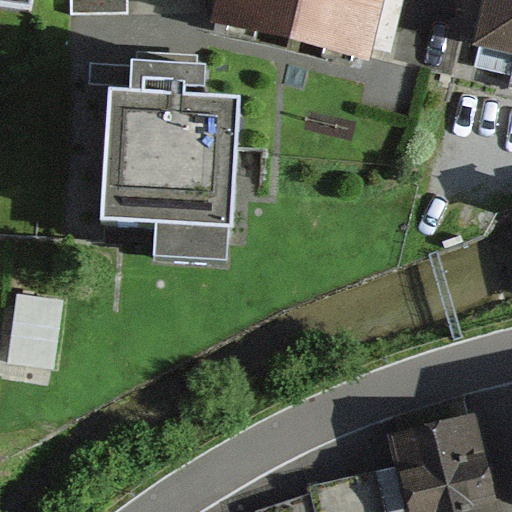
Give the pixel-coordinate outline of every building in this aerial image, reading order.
[(0,0),(0,7),(33,13),(35,0),(0,0)] [(128,0),(72,0),(72,17),(129,16),(128,0)] [(370,63),(385,0),(221,0),(216,25),(370,63)] [(511,0),(478,0),(461,69),(511,81),(511,0)] [(131,90),(109,89),(102,219),(155,222),(154,256),(225,260),(227,223),(231,223),(237,97),(205,96),(206,65),(198,64),(198,54),(136,51),(136,61),(132,60),(131,90)] [(20,290),(15,357),(59,360),(64,294),(20,290)] [(387,436),(395,473),(402,511),(496,511),(477,417),(387,436)] [(402,511),(395,473),(308,491),(312,511),(402,511)]
